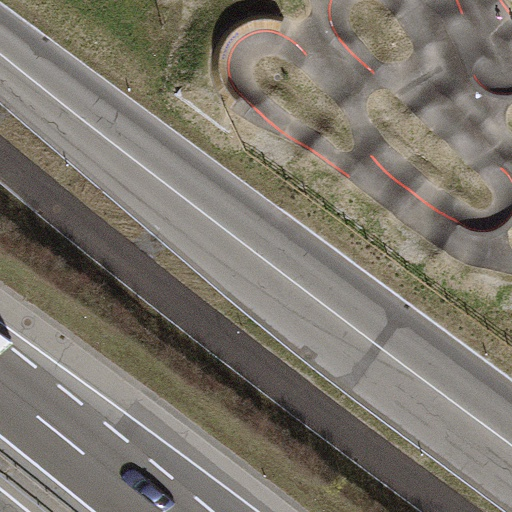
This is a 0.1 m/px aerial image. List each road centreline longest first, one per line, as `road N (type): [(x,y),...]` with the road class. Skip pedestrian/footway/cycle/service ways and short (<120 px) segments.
road 1 (secondary): [(0,70),(222,254),(511,472)]
road 2 (motorway): [(158,511),(0,383)]
